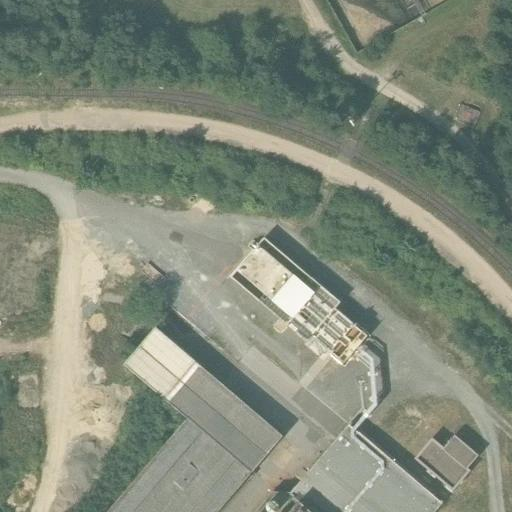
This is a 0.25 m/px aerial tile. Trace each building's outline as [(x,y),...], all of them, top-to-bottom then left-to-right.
[(284,325),(319,287),(261,235),(227,274),(284,325)] [(28,237),(0,237),(0,322),(29,323),(28,237)] [(250,325),(208,291),(192,311),(234,345),(250,325)] [(310,334),(341,366),(367,342),(337,309),(310,334)] [(218,511),(281,437),(149,327),(117,365),(181,419),(102,511),(218,511)] [(290,494),(272,494),(256,511),(436,511),(442,506),(349,426),(290,494)] [(419,462),(454,492),(482,460),(455,437),(444,450),(435,443),(419,462)]
